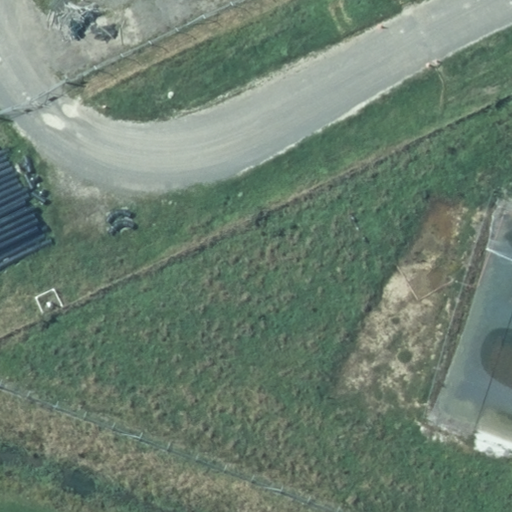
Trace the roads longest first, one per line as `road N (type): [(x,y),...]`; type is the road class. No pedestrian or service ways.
road 1 (unclassified): [(168,171),(504,0)]
road 2 (track): [(0,27),(41,120),(76,145),(168,171)]
